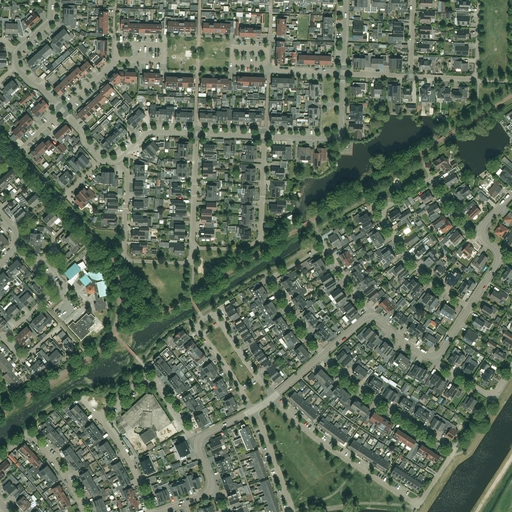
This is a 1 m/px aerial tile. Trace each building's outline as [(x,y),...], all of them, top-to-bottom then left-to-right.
[(361,0),(361,6),(365,7),(365,12),(371,12),(371,8),(371,4),(367,4),(367,0),(361,0)] [(380,6),(380,0),(374,0),(374,4),(371,4),(371,8),(371,12),(377,12),(377,6),(380,6)] [(385,0),(380,0),(380,6),(380,9),(385,9),(385,13),(388,13),(389,4),(386,3),(385,0)] [(395,7),(399,7),(399,0),(392,0),(393,4),(390,4),(390,10),(395,10),(395,7)] [(399,0),(399,7),(399,12),(408,12),(408,1),(405,1),(405,0),(399,0)] [(470,8),(470,6),(471,6),(471,4),(470,3),(470,1),(460,1),(460,5),(457,5),(456,11),(469,11),(469,8),(470,8)] [(74,14),(77,14),(77,5),(66,5),(66,8),(64,8),(64,14),(74,14)] [(99,17),(108,17),(108,11),(101,11),(101,8),(95,8),(95,14),(99,14),(99,17)] [(31,14),(29,12),(27,14),(35,23),(40,18),(38,16),(40,14),(36,9),(33,11),(34,12),(31,14)] [(431,18),(435,18),(435,12),(425,12),(425,15),(421,15),(420,22),(427,22),(427,23),(431,23),(431,18)] [(458,24),(460,24),(470,25),(470,17),(465,16),(465,12),(456,12),(456,18),(458,18),(458,24)] [(30,27),(35,23),(27,14),(25,16),(27,18),(24,21),(23,20),(21,22),(23,30),(23,31),(29,26),(30,27)] [(277,18),(277,24),(286,24),(286,19),(288,19),(288,16),(280,16),(280,18),(277,18)] [(168,31),(173,31),(174,18),(171,18),(171,17),(165,17),(165,22),(165,24),(168,24),(168,31)] [(11,33),(12,23),(8,23),(9,19),(3,18),(3,24),(6,24),(5,33),(11,33)] [(123,32),(129,32),(129,23),(129,20),(124,20),(124,18),(121,18),(121,29),(123,29),(123,32)] [(15,24),(12,23),(11,33),(17,33),(18,32),(23,30),(21,22),(20,19),(15,19),(15,24)] [(75,20),(73,19),(64,19),(64,20),(63,20),(63,24),(64,24),(64,25),(72,25),(72,28),(75,28),(75,25),(76,25),(76,20),(75,20)] [(198,19),(190,19),(190,31),(195,32),(196,26),(198,26),(198,19)] [(156,21),(156,33),(161,33),(161,29),(164,29),(165,24),(165,22),(161,21),(161,24),(158,24),(158,21),(156,21)] [(233,27),(234,21),(225,21),(225,23),(225,33),(230,33),(230,27),(233,27)] [(354,31),(363,32),(367,32),(368,26),(364,26),(364,23),(354,22),(354,31)] [(394,29),(394,33),(404,33),(404,27),(401,27),(401,22),(390,22),(390,29),(394,29)] [(421,29),(420,29),(420,37),(430,38),(430,34),(431,34),(432,34),(432,26),(421,26),(421,29)] [(108,28),(97,27),(96,27),(96,37),(103,37),(103,33),(107,33),(108,28)] [(59,33),(68,42),(74,36),(71,32),(69,34),(64,29),(59,33)] [(277,35),(280,35),(279,38),(284,38),(291,38),(293,39),(293,37),(290,37),(290,35),(286,35),(286,30),(277,29),(277,35)] [(455,39),(458,39),(466,40),(466,36),(469,36),(469,31),(458,30),(458,34),(455,33),(454,35),(454,38),(455,39)] [(363,32),(354,31),(354,41),(367,41),(367,36),(363,36),(363,32)] [(55,36),(62,43),(64,41),(68,45),(70,44),(68,42),(59,33),(55,36)] [(396,40),(404,40),(404,33),(394,33),(394,36),(389,36),(389,43),(396,44),(396,40)] [(55,36),(51,40),(57,46),(55,48),(58,52),(59,53),(62,51),(60,49),(64,46),(62,43),(55,36)] [(277,41),(276,46),(285,47),(285,44),(286,44),(286,41),(291,41),(291,38),(284,38),(284,41),(280,41),(277,41)] [(107,51),(107,40),(94,40),(94,45),(96,45),(95,50),(93,51),(94,53),(89,57),(98,67),(105,61),(104,60),(106,59),(105,58),(107,56),(106,56),(106,53),(106,51),(107,51)] [(430,45),(434,45),(434,41),(428,41),(428,44),(420,44),(419,51),(424,51),(424,52),(429,52),(430,45)] [(454,46),(457,46),(456,54),(468,55),(469,47),(460,46),(460,43),(454,43),(454,46)] [(58,52),(55,48),(53,50),(47,44),(43,48),(49,54),(52,57),(58,52)] [(84,54),(87,51),(81,44),(77,47),(84,54)] [(45,58),(49,54),(43,48),(39,51),(45,58)] [(68,50),(62,55),(64,58),(70,53),(68,50)] [(44,62),(43,60),(45,58),(39,51),(35,55),(41,61),(43,64),(44,63),(44,62)] [(378,69),(378,59),(375,58),(375,55),(372,55),(372,53),(369,53),(369,56),(369,61),(372,61),(372,67),(375,67),(375,68),(378,69)] [(360,54),(360,58),(360,67),(365,67),(366,60),(369,61),(369,56),(363,55),(363,54),(360,54)] [(396,68),(396,58),(392,58),(392,55),(387,54),(387,55),(387,61),(390,61),(390,68),(396,68)] [(31,59),(37,65),(39,67),(43,64),(41,61),(35,55),(31,59)] [(381,59),(378,59),(378,69),(381,69),(381,68),(383,68),(384,61),(387,61),(387,55),(381,55),(381,59)] [(436,62),(436,57),(430,57),(430,60),(420,60),(420,62),(419,62),(419,66),(420,67),(420,69),(431,69),(431,62),(436,62)] [(468,71),(468,63),(462,63),(462,61),(461,61),(461,57),(453,57),(453,60),(455,61),(454,68),(461,69),(461,71),(468,71)] [(31,59),(27,62),(33,69),(31,70),(34,72),(39,67),(37,65),(31,59)] [(89,72),(90,73),(92,71),(91,70),(94,68),(87,61),(79,68),(78,67),(54,89),(60,96),(64,92),(65,93),(67,92),(66,90),(72,85),(73,86),(75,84),(74,83),(80,77),(81,79),(83,77),(82,76),(84,74),(85,75),(89,72)] [(120,73),(120,72),(118,73),(117,72),(116,74),(115,73),(108,79),(115,87),(120,82),(124,85),(126,83),(130,84),(130,83),(135,83),(136,72),(125,72),(123,72),(123,73),(120,73)] [(149,86),(149,73),(144,73),(143,75),(140,75),(140,84),(146,84),(146,85),(149,86)] [(160,82),(160,85),(163,85),(163,83),(163,77),(160,77),(160,73),(155,73),(154,82),(160,82)] [(171,89),(171,86),(171,77),(166,76),(166,83),(163,83),(163,85),(163,89),(171,89)] [(243,85),(243,76),(237,76),(237,82),(233,82),(232,90),(237,90),(237,89),(242,89),(243,85)] [(206,87),(207,78),(201,78),(201,86),(199,85),(199,90),(203,91),(203,87),(206,87)] [(294,85),(294,78),(288,78),(288,87),(291,87),(291,91),(297,91),(297,85),(294,85)] [(231,90),(232,86),(228,86),(228,79),(223,79),(222,90),(231,90)] [(20,81),(16,84),(12,80),(8,84),(14,90),(22,84),(20,81)] [(106,97),(114,90),(108,83),(104,87),(103,86),(101,87),(102,88),(100,91),(101,92),(97,96),(96,94),(95,96),(96,97),(89,103),(88,102),(87,103),(88,104),(81,110),(80,109),(79,111),(80,112),(77,114),(83,121),(108,99),(106,97)] [(366,90),(366,83),(358,83),(358,87),(352,86),(352,93),(361,93),(361,90),(366,90)] [(14,90),(8,84),(4,87),(8,92),(5,95),(7,97),(14,90)] [(382,84),(375,84),(375,90),(371,90),(371,97),(375,97),(375,95),(378,95),(378,93),(382,94),(382,84)] [(397,85),(397,84),(389,84),(388,95),(393,96),(392,103),(400,103),(401,86),(397,85)] [(426,89),(422,88),(422,90),(421,90),(421,96),(422,96),(422,101),(434,102),(434,94),(430,94),(430,86),(426,85),(426,89)] [(445,97),(451,97),(451,89),(445,89),(445,86),(438,86),(438,98),(445,98),(445,97)] [(467,99),(467,87),(460,87),(460,91),(453,91),(453,98),(467,99)] [(0,103),(1,105),(4,102),(6,104),(10,100),(7,97),(5,95),(3,97),(0,93),(0,103)] [(126,93),(122,96),(129,103),(132,100),(126,93)] [(306,104),(311,104),(312,104),(312,102),(318,102),(318,96),(309,96),(305,95),(305,99),(306,99),(306,101),(306,104)] [(28,99),(26,96),(20,102),(22,105),(28,99)] [(37,101),(39,103),(45,110),(49,106),(41,97),(37,101)] [(140,104),(133,110),(141,119),(145,115),(141,110),(142,109),(141,108),(144,107),(142,101),(139,102),(140,104)] [(35,107),(41,113),(45,110),(39,103),(35,107)] [(305,104),(305,110),(309,110),(309,114),(319,114),(319,111),(318,111),(318,108),(311,108),(311,104),(306,104),(305,104)] [(147,111),(150,111),(150,117),(155,118),(155,109),(156,109),(156,106),(156,105),(152,105),(150,107),(148,107),(147,111)] [(41,113),(35,107),(33,109),(31,106),(26,110),(30,113),(32,111),(37,117),(41,113)] [(351,115),(356,115),(356,120),(362,120),(363,115),(363,106),(351,106),(351,115)] [(227,116),(230,116),(230,110),(230,109),(222,108),(222,111),(221,120),(227,120),(227,116)] [(133,110),(132,109),(130,109),(130,112),(128,112),(127,112),(137,123),(141,119),(133,110)] [(233,121),(238,121),(239,112),(233,112),(233,110),(230,110),(230,116),(233,116),(233,121)] [(264,110),(255,110),(255,121),(261,122),(261,119),(264,119),(264,110)] [(127,121),(127,120),(133,126),(137,123),(127,112),(129,113),(126,116),(127,117),(125,119),(127,121)] [(26,113),(22,117),(29,125),(29,124),(33,120),(26,113)] [(287,113),(287,116),(287,125),(292,125),(292,120),(295,120),(296,114),(293,114),(293,113),(287,113)] [(22,117),(18,121),(27,131),(31,127),(29,124),(29,125),(22,117)] [(117,129),(123,135),(127,132),(122,125),(124,124),(119,119),(115,123),(117,125),(115,127),(116,127),(117,129)] [(18,121),(14,125),(16,127),(23,134),(27,131),(18,121)] [(362,127),(363,124),(355,124),(355,123),(350,123),(350,129),(354,129),(354,132),(355,132),(355,137),(362,137),(362,133),(362,130),(364,129),(364,127),(362,127)] [(62,128),(68,134),(72,131),(66,124),(62,128)] [(16,127),(12,131),(18,138),(23,134),(16,127)] [(113,133),(119,139),(123,135),(117,129),(116,127),(115,128),(115,130),(115,131),(113,133)] [(58,132),(64,138),(68,134),(62,128),(58,132)] [(62,140),(64,138),(58,132),(54,135),(61,143),(62,143),(64,142),(62,140)] [(119,139),(113,133),(109,136),(115,143),(119,139)] [(108,138),(105,140),(111,146),(115,143),(109,136),(107,134),(106,136),(108,138)] [(111,146),(105,140),(103,137),(102,139),(102,140),(100,142),(107,150),(111,146)] [(49,148),(51,150),(53,152),(57,149),(61,154),(64,151),(58,145),(56,147),(49,140),(45,143),(49,148)] [(45,143),(43,141),(39,145),(45,151),(47,149),(49,152),(51,150),(49,148),(45,143)] [(147,146),(154,153),(160,147),(164,147),(164,142),(160,142),(160,143),(156,143),(155,144),(153,141),(147,146)] [(178,150),(188,150),(188,148),(189,148),(189,142),(182,142),(182,144),(176,143),(176,147),(178,147),(178,150)] [(61,143),(58,145),(64,151),(66,149),(62,143),(61,143)] [(35,148),(41,155),(45,151),(39,145),(35,148)] [(147,146),(142,151),(144,152),(147,156),(144,159),(151,162),(155,159),(153,157),(155,155),(154,153),(147,146)] [(284,154),(284,159),(291,159),(291,151),(285,151),(285,147),(272,146),(272,154),(284,154)] [(299,147),(299,159),(302,159),(309,160),(308,162),(308,163),(312,163),(312,154),(309,154),(309,149),(309,148),(299,147)] [(34,159),(38,163),(44,158),(41,155),(35,148),(31,152),(36,158),(34,159)] [(78,158),(85,165),(89,161),(84,156),(86,153),(81,148),(78,150),(79,150),(77,152),(77,153),(75,155),(77,157),(78,158)] [(314,153),(313,166),(321,166),(321,160),(325,160),(326,148),(318,148),(317,153),(314,153)] [(188,150),(178,150),(178,153),(175,153),(174,158),(180,158),(181,155),(188,156),(188,150)] [(214,151),(204,150),(204,156),(210,157),(210,160),(216,160),(217,154),(214,154),(214,151)] [(243,155),(242,157),(241,161),(249,162),(249,158),(256,159),(256,152),(246,152),(246,155),(243,155)] [(444,156),(433,162),(438,169),(441,167),(445,172),(451,169),(447,163),(448,163),(448,162),(449,161),(449,160),(448,160),(448,159),(446,158),(445,159),(444,156)] [(80,169),(81,170),(85,166),(85,165),(78,158),(77,157),(75,159),(73,157),(68,162),(77,171),(80,169)] [(177,170),(187,170),(187,164),(179,163),(179,160),(173,159),(172,163),(177,163),(177,170)] [(144,170),(145,165),(147,165),(148,162),(142,160),(141,163),(141,165),(135,164),(135,165),(134,165),(134,169),(135,169),(135,170),(144,170)] [(203,169),(212,170),(213,166),(217,166),(218,161),(210,160),(210,163),(203,163),(203,169)] [(245,174),(255,174),(256,168),(247,168),(247,165),(240,164),(240,168),(242,168),(242,170),(245,171),(245,174)] [(276,176),(278,176),(278,178),(278,179),(279,180),(282,180),(283,179),(283,178),(283,177),(284,177),(284,168),(287,168),(287,165),(281,164),(280,168),(276,168),(276,167),(272,167),(271,173),(276,173),(276,176)] [(65,173),(63,175),(69,181),(73,177),(68,171),(70,169),(66,165),(64,167),(65,169),(63,170),(65,173)] [(511,170),(507,166),(506,167),(502,170),(498,175),(500,177),(507,183),(511,178),(510,177),(511,173),(511,170)] [(454,173),(458,170),(456,167),(449,171),(451,174),(444,179),(448,186),(459,180),(454,173)] [(9,171),(15,178),(19,174),(14,168),(9,171)] [(187,176),(187,170),(177,170),(173,169),(173,175),(172,175),(172,179),(176,179),(178,180),(178,176),(187,176)] [(212,170),(203,169),(203,176),(210,176),(210,179),(216,179),(217,174),(212,173),(212,170)] [(141,176),(141,179),(146,179),(147,179),(147,170),(144,170),(135,170),(135,176),(141,176)] [(5,175),(11,181),(15,178),(9,171),(5,175)] [(65,185),(69,181),(63,175),(61,172),(57,176),(54,173),(52,175),(56,180),(58,178),(65,185)] [(101,183),(108,183),(108,172),(102,172),(102,176),(99,176),(99,175),(98,175),(94,179),(97,183),(99,183),(99,182),(101,182),(101,183)] [(117,186),(118,186),(119,178),(116,178),(115,177),(115,173),(108,172),(108,183),(112,183),(112,186),(117,186)] [(255,181),(255,174),(245,174),(242,173),(242,183),(249,184),(249,180),(255,181)] [(1,179),(7,185),(11,181),(5,175),(1,179)] [(134,188),(147,188),(147,182),(145,182),(146,179),(141,179),(140,179),(140,182),(135,182),(134,188)] [(176,179),(172,179),(170,179),(169,186),(170,186),(170,189),(181,190),(182,184),(176,183),(176,179)] [(207,185),(207,191),(219,191),(219,188),(220,182),(214,182),(214,185),(207,185)] [(271,182),(271,185),(271,197),(280,197),(280,190),(285,190),(285,182),(271,182)] [(464,183),(457,188),(459,191),(455,194),(460,200),(471,193),(464,183)] [(494,198),(502,189),(496,183),(488,192),(494,198)] [(242,194),(245,194),(255,194),(255,188),(251,188),(251,185),(242,185),(242,194)] [(41,200),(39,198),(42,196),(34,187),(31,190),(35,193),(31,197),(37,204),(41,200)] [(91,199),(95,195),(88,188),(86,190),(84,188),(79,192),(88,202),(91,199)] [(147,188),(134,188),(134,194),(140,194),(140,197),(145,197),(145,194),(147,194),(147,188)] [(170,189),(170,198),(175,198),(176,195),(181,196),(181,190),(170,189)] [(207,191),(207,196),(210,196),(210,201),(215,201),(215,200),(219,200),(219,194),(219,191),(207,191)] [(425,203),(433,198),(429,191),(421,196),(425,203)] [(77,199),(74,201),(77,204),(82,209),(86,205),(89,202),(88,202),(79,192),(79,193),(75,197),(77,199)] [(254,201),(255,194),(245,194),(244,198),(241,198),(241,203),(247,203),(247,200),(254,201)] [(105,204),(108,204),(118,205),(118,199),(116,199),(116,195),(105,195),(105,201),(105,204)] [(33,208),(37,204),(31,197),(26,200),(23,197),(20,200),(21,201),(24,205),(27,202),(33,208)] [(149,198),(141,198),(141,202),(134,201),(133,209),(143,209),(143,207),(147,207),(148,202),(149,198)] [(173,203),(173,209),(185,210),(186,204),(183,204),(183,201),(171,200),(171,203),(173,203)] [(14,208),(17,211),(23,217),(27,214),(22,208),(25,205),(24,205),(21,201),(18,204),(14,208)] [(282,208),(285,208),(286,201),(277,201),(277,205),(270,205),(270,212),(274,212),(274,213),(281,213),(281,209),(282,209),(282,208)] [(476,214),(480,211),(476,206),(477,205),(474,201),(468,206),(470,208),(470,209),(467,212),(468,213),(468,214),(469,215),(470,215),(473,218),(474,219),(475,219),(477,217),(477,215),(476,214)] [(214,210),(216,210),(216,203),(207,203),(206,209),(202,209),(201,215),(211,216),(211,213),(214,210)] [(433,215),(435,218),(439,216),(437,212),(441,210),(437,203),(427,209),(431,216),(433,215)] [(105,208),(105,209),(104,213),(110,213),(110,210),(117,211),(118,205),(108,204),(105,204),(105,208)] [(242,215),(254,216),(254,209),(252,209),(252,205),(241,205),(241,209),(243,209),(242,215)] [(92,207),(87,213),(93,218),(98,212),(92,207)] [(186,213),(185,213),(185,210),(173,209),(172,215),(172,219),(183,220),(183,216),(186,216),(186,213)] [(398,209),(389,215),(393,220),(399,217),(401,220),(407,216),(407,217),(411,214),(409,210),(401,215),(398,209)] [(19,221),(23,217),(17,211),(15,212),(13,210),(11,212),(10,211),(8,214),(12,217),(14,215),(19,221)] [(47,215),(54,222),(58,218),(61,221),(63,219),(59,214),(56,216),(52,211),(47,215)] [(370,219),(370,220),(371,219),(367,213),(361,217),(359,214),(353,217),(357,224),(361,221),(363,224),(362,224),(370,219)] [(108,221),(107,225),(117,225),(117,222),(118,221),(118,219),(117,219),(117,218),(115,218),(115,215),(103,214),(102,221),(108,221)] [(54,222),(47,215),(43,219),(48,224),(45,226),(51,232),(53,230),(49,226),(54,222)] [(136,224),(137,225),(151,226),(151,219),(143,218),(143,215),(133,215),(133,221),(136,222),(136,224)] [(213,225),(213,222),(214,222),(214,216),(211,216),(201,215),(201,222),(207,222),(206,228),(213,228),(214,225),(213,225)] [(252,226),(252,222),(254,222),(254,216),(242,215),(242,221),(239,221),(239,225),(252,226)] [(448,220),(447,221),(443,216),(433,224),(436,229),(439,227),(444,232),(452,226),(452,225),(452,224),(451,222),(450,222),(448,220)] [(398,228),(401,233),(411,226),(411,225),(406,218),(397,223),(399,227),(398,228)] [(374,225),(370,220),(370,219),(362,224),(364,227),(360,230),(361,232),(359,234),(361,237),(365,234),(369,232),(367,229),(374,225)] [(175,231),(185,231),(185,225),(178,225),(178,222),(171,222),(171,227),(175,227),(175,231)] [(495,232),(503,238),(509,230),(500,224),(495,232)] [(31,239),(40,239),(43,239),(43,235),(42,234),(40,234),(41,231),(44,231),(44,227),(37,227),(37,233),(31,233),(31,239)] [(237,227),(237,234),(241,234),(241,237),(241,238),(241,239),(242,240),(243,240),(244,240),(245,240),(246,239),(246,238),(249,238),(251,238),(251,231),(249,231),(248,231),(248,227),(244,227),(237,227)] [(410,231),(412,234),(405,239),(410,246),(419,239),(415,233),(420,230),(417,227),(410,231)] [(133,231),(132,239),(144,239),(144,231),(149,231),(149,228),(140,228),(139,231),(133,231)] [(334,234),(328,237),(331,243),(341,236),(338,231),(340,230),(338,228),(333,231),(334,234)] [(378,231),(376,229),(368,234),(372,242),(374,241),(381,236),(378,231)] [(205,230),(205,233),(201,233),(200,240),(210,240),(210,237),(214,237),(214,230),(205,230)] [(184,238),(185,231),(175,231),(175,235),(171,235),(170,240),(177,240),(177,237),(184,238)] [(455,244),(463,237),(458,231),(452,235),(450,233),(445,237),(448,240),(449,238),(455,244)] [(69,243),(76,237),(72,232),(68,236),(66,234),(61,238),(64,241),(66,241),(67,240),(69,243)] [(347,235),(351,242),(358,239),(355,233),(352,234),(351,233),(347,235)] [(343,239),(341,236),(331,243),(335,248),(341,244),(342,246),(350,242),(347,237),(343,239)] [(381,236),(374,241),(377,246),(376,246),(377,249),(381,247),(379,244),(385,241),(381,236)] [(426,236),(417,244),(419,247),(414,251),(419,256),(426,250),(424,247),(426,245),(425,244),(430,240),(426,236)] [(76,237),(69,243),(71,246),(68,248),(73,253),(79,248),(76,245),(80,241),(79,240),(80,239),(78,237),(77,237),(76,237)] [(5,238),(0,242),(0,245),(1,246),(0,246),(0,248),(2,251),(5,248),(4,246),(9,242),(5,238)] [(40,243),(40,239),(31,239),(30,244),(36,244),(36,247),(41,248),(42,246),(42,244),(41,243),(40,243)] [(147,247),(147,243),(140,242),(140,246),(132,245),(132,253),(142,254),(142,247),(147,247)] [(184,255),(184,247),(184,244),(170,243),(170,250),(175,250),(174,254),(184,255)] [(464,253),(467,256),(474,249),(471,246),(472,246),(469,244),(464,249),(461,247),(456,252),(461,256),(464,253)] [(354,254),(352,250),(349,246),(341,250),(343,253),(339,255),(343,260),(351,255),(354,254)] [(376,254),(379,258),(381,261),(385,258),(393,252),(392,252),(389,248),(383,252),(382,250),(376,254)] [(433,248),(426,255),(428,258),(424,262),(429,267),(437,259),(433,256),(437,252),(433,248)] [(393,252),(385,258),(381,261),(386,267),(391,264),(390,261),(396,257),(393,253),(393,252)] [(473,262),(472,264),(480,269),(483,266),(488,258),(483,254),(480,258),(479,258),(477,257),(473,262)] [(353,258),(351,255),(343,260),(346,266),(354,260),(357,264),(359,263),(356,257),(353,258)] [(313,265),(315,268),(323,263),(320,258),(314,262),(313,259),(307,262),(310,267),(313,265)] [(13,263),(19,270),(21,268),(23,270),(26,268),(24,265),(23,266),(17,259),(13,263)] [(435,271),(434,272),(439,277),(441,275),(443,276),(445,273),(444,272),(446,269),(443,267),(445,265),(446,263),(444,261),(443,262),(440,259),(436,264),(439,267),(435,271)] [(108,308),(106,301),(104,302),(103,297),(98,298),(97,292),(99,293),(100,296),(108,295),(105,280),(102,281),(102,279),(104,278),(102,274),(99,272),(95,270),(91,271),(88,273),(84,269),(87,267),(86,267),(83,261),(77,265),(75,263),(64,273),(70,279),(67,281),(71,286),(79,275),(78,274),(82,271),(85,274),(80,279),(85,285),(84,286),(86,288),(87,292),(91,294),(94,291),(96,303),(94,304),(96,311),(108,308)] [(351,274),(355,278),(363,273),(366,271),(360,262),(355,266),(352,268),(354,272),(351,274)] [(11,275),(15,279),(17,277),(16,276),(18,274),(16,272),(19,270),(13,263),(8,268),(13,273),(11,275)] [(326,268),(323,263),(315,268),(316,271),(314,272),(317,277),(322,274),(320,271),(326,268)] [(398,274),(405,268),(401,264),(397,268),(394,266),(388,272),(390,274),(392,272),(396,276),(398,274)] [(507,280),(511,283),(511,269),(508,267),(503,276),(507,279),(507,280)] [(405,268),(398,274),(400,276),(398,278),(400,280),(398,281),(401,284),(405,280),(403,277),(409,272),(405,268)] [(297,275),(294,270),(286,275),(288,278),(281,282),(284,287),(292,282),(291,279),(297,275)] [(446,280),(445,281),(453,287),(462,275),(456,270),(453,275),(449,272),(443,279),(446,280)] [(15,279),(11,275),(8,277),(3,272),(2,272),(0,273),(0,276),(8,285),(7,284),(9,282),(11,281),(12,282),(15,279)] [(324,284),(332,278),(331,276),(331,275),(330,274),(329,274),(329,273),(324,276),(323,274),(316,278),(318,281),(321,279),(324,284)] [(365,277),(363,273),(355,278),(358,283),(361,281),(364,285),(369,282),(371,280),(368,275),(365,277)] [(38,294),(44,289),(42,287),(44,285),(37,276),(32,280),(33,282),(30,285),(38,294)] [(332,278),(324,284),(326,287),(323,289),(326,294),(333,289),(332,286),(336,284),(336,283),(336,282),(335,281),(334,280),(332,278)] [(368,296),(376,289),(373,286),(377,283),(374,279),(367,285),(368,287),(364,291),(368,296)] [(412,290),(413,290),(418,283),(414,279),(410,283),(407,280),(406,281),(401,286),(406,291),(409,288),(412,290)] [(292,282),(284,287),(287,292),(294,287),(296,290),(301,287),(296,280),(292,282)] [(472,290),(476,284),(470,280),(467,284),(464,282),(458,290),(465,295),(469,288),(472,290)] [(418,283),(413,290),(415,292),(411,295),(413,297),(412,298),(415,300),(421,294),(418,292),(423,287),(419,282),(418,283)] [(25,289),(21,293),(29,302),(34,298),(31,295),(33,293),(30,289),(26,284),(23,287),(25,289)] [(254,287),(249,290),(251,293),(254,297),(257,296),(265,291),(262,286),(261,287),(256,290),(254,287)] [(300,293),(291,299),(295,304),(303,299),(305,298),(303,295),(307,292),(303,287),(298,290),(300,293)] [(339,288),(335,291),(333,289),(327,293),(329,296),(331,294),(335,299),(343,293),(339,288)] [(378,292),(376,289),(368,296),(371,300),(376,297),(378,299),(385,293),(382,289),(378,292)] [(498,293),(494,290),(490,296),(499,302),(501,298),(505,300),(508,295),(500,290),(498,293)] [(261,301),(259,302),(258,301),(268,295),(265,291),(257,296),(258,298),(255,301),(258,306),(262,303),(261,301)] [(429,303),(428,303),(433,296),(429,292),(424,298),(422,296),(418,301),(422,304),(425,301),(428,304),(429,303)] [(29,302),(21,293),(17,297),(15,294),(12,296),(17,302),(20,299),(25,306),(29,302)] [(347,298),(343,293),(335,299),(337,302),(334,304),(337,309),(344,304),(342,302),(347,298)] [(384,309),(391,302),(388,299),(390,297),(386,293),(382,297),(384,300),(379,304),(384,309)] [(428,303),(429,303),(431,305),(428,309),(433,312),(437,307),(435,305),(439,299),(434,295),(433,296),(428,303)] [(17,302),(12,296),(9,300),(13,304),(9,307),(16,314),(20,311),(14,304),(17,302)] [(303,299),(295,304),(298,309),(305,305),(308,308),(313,304),(311,300),(306,303),(303,299)] [(393,299),(391,302),(384,309),(388,313),(393,308),(395,311),(399,306),(395,303),(393,299)] [(235,300),(231,302),(224,306),(226,309),(225,310),(228,314),(235,309),(233,305),(237,303),(235,300)] [(263,302),(262,303),(258,306),(257,306),(259,309),(260,308),(261,310),(263,313),(274,306),(271,301),(265,305),(263,302)] [(345,310),(347,313),(354,308),(350,303),(346,307),(344,304),(339,308),(343,312),(345,310)] [(437,311),(436,313),(438,315),(439,314),(441,316),(444,317),(450,307),(445,304),(444,305),(440,312),(437,311)] [(12,318),(16,314),(9,307),(5,311),(0,305),(0,309),(4,314),(6,312),(12,318)] [(397,322),(403,314),(399,311),(403,307),(400,305),(399,306),(395,311),(397,313),(393,318),(397,322)] [(498,309),(493,306),(491,309),(484,305),(481,310),(489,316),(492,312),(495,314),(498,309)] [(263,313),(266,318),(264,319),(265,322),(272,318),(271,315),(277,311),(274,306),(263,313)] [(308,313),(303,317),(306,321),(313,316),(316,314),(314,312),(314,311),(311,307),(306,310),(308,313)] [(451,307),(450,307),(444,317),(451,322),(454,318),(452,316),(456,310),(455,310),(456,309),(452,307),(451,307)] [(238,308),(235,309),(228,314),(230,319),(232,318),(233,320),(240,316),(238,314),(240,313),(240,312),(238,308)] [(353,316),(358,312),(354,308),(347,313),(345,315),(349,320),(347,321),(349,324),(355,318),(353,316)] [(42,313),(37,317),(46,326),(53,319),(49,315),(46,317),(42,313)] [(73,322),(69,326),(81,340),(90,331),(88,329),(95,323),(93,321),(95,318),(91,314),(88,316),(87,315),(86,314),(75,324),(73,322)] [(407,318),(403,314),(397,322),(402,326),(405,322),(407,324),(412,318),(414,316),(411,314),(407,318)] [(265,322),(262,324),(263,327),(266,325),(268,327),(271,324),(272,325),(274,323),(276,326),(284,321),(281,316),(279,317),(274,320),(272,318),(265,322)] [(313,316),(306,321),(310,326),(315,322),(317,324),(322,321),(320,318),(317,321),(313,316)] [(35,328),(39,332),(46,326),(37,317),(32,321),(37,326),(35,328)] [(476,328),(480,330),(484,325),(489,328),(492,324),(484,319),(483,321),(476,317),(473,323),(478,326),(476,328)] [(235,326),(238,330),(248,324),(250,322),(247,318),(242,321),(241,318),(235,322),(236,325),(235,326)] [(415,320),(412,318),(407,324),(410,326),(407,330),(412,333),(419,323),(415,320)] [(318,331),(315,333),(316,334),(315,335),(317,337),(319,337),(329,329),(324,324),(326,322),(324,320),(319,324),(315,327),(318,331)] [(278,336),(284,331),(284,330),(284,329),(284,328),(284,327),(287,325),(284,321),(276,326),(272,328),(276,333),(277,335),(278,336)] [(425,324),(423,326),(419,323),(412,333),(416,337),(417,335),(420,337),(422,334),(423,333),(427,327),(427,326),(425,324)] [(248,324),(238,330),(240,335),(250,328),(248,324)] [(22,331),(28,337),(33,333),(35,336),(37,334),(33,329),(31,331),(27,326),(22,331)] [(367,340),(368,338),(375,331),(370,327),(365,332),(363,330),(359,334),(357,337),(361,341),(364,338),(367,340)] [(432,331),(427,327),(423,333),(422,334),(425,335),(422,340),(427,343),(432,335),(430,333),(432,331)] [(243,339),(253,333),(253,332),(251,328),(250,328),(240,335),(243,339)] [(336,334),(334,332),(333,333),(329,328),(329,329),(319,337),(322,342),(329,336),(331,338),(336,334)] [(258,338),(266,335),(264,331),(262,332),(260,329),(255,332),(258,338)] [(479,336),(469,329),(465,335),(465,336),(464,338),(463,338),(471,344),(474,340),(474,341),(475,341),(476,339),(477,339),(479,336)] [(183,343),(181,340),(187,334),(183,330),(180,332),(179,331),(175,335),(176,336),(173,339),(175,341),(174,343),(178,347),(183,343)] [(511,340),(511,338),(511,334),(505,330),(503,334),(504,335),(502,337),(505,339),(503,342),(511,348),(511,346),(511,340)] [(28,337),(22,331),(17,335),(18,336),(15,338),(23,347),(26,344),(24,341),(28,337)] [(285,332),(284,331),(278,336),(276,337),(278,340),(281,338),(284,343),(294,335),(294,333),(292,331),(291,331),(288,333),(287,332),(286,332),(285,332)] [(368,338),(371,341),(367,345),(372,349),(377,344),(374,341),(379,336),(375,331),(368,338)] [(256,337),(253,333),(243,339),(246,343),(247,343),(249,345),(255,341),(253,339),(256,337)] [(435,337),(432,335),(427,343),(432,347),(435,342),(437,344),(442,336),(437,333),(435,337)] [(65,342),(66,343),(64,346),(70,352),(75,348),(70,343),(72,341),(66,334),(61,339),(64,342),(65,342)] [(294,336),(294,335),(284,343),(287,347),(289,350),(294,346),(293,343),(297,340),(297,339),(298,338),(296,335),(294,336)] [(186,340),(183,343),(178,347),(179,348),(185,349),(186,348),(188,351),(195,344),(192,340),(189,342),(188,342),(186,340)] [(495,348),(497,345),(489,340),(487,343),(495,348)] [(55,351),(52,353),(59,360),(63,356),(59,352),(61,349),(53,341),(51,343),(54,347),(53,349),(55,351)] [(374,350),(378,353),(381,355),(382,355),(390,345),(385,341),(381,347),(378,345),(374,350)] [(254,355),(261,349),(263,348),(260,343),(258,345),(256,343),(250,347),(252,349),(251,350),(254,355)] [(195,344),(188,351),(186,352),(188,354),(189,356),(198,349),(195,344)] [(296,352),(298,355),(305,349),(305,348),(302,344),(302,345),(301,344),(296,349),(294,347),(289,351),(292,355),(296,352)] [(347,347),(345,344),(340,350),(342,352),(337,357),(341,362),(342,361),(352,351),(349,349),(347,347)] [(389,354),(394,348),(390,345),(382,355),(384,357),(384,358),(387,361),(391,356),(389,354)] [(157,367),(165,361),(167,359),(163,355),(169,350),(167,348),(153,360),(155,362),(154,363),(154,364),(154,365),(156,367),(157,367)] [(195,358),(194,359),(195,359),(202,353),(198,349),(189,356),(191,358),(193,356),(195,358)] [(257,359),(264,354),(261,349),(254,355),(257,359)] [(305,349),(298,355),(296,357),(302,364),(309,358),(307,355),(309,354),(305,349)] [(503,361),(507,355),(497,349),(493,355),(503,361)] [(346,365),(352,360),(354,362),(359,357),(354,353),(352,351),(342,361),(346,365)] [(42,361),(44,359),(38,352),(36,354),(42,361)] [(203,359),(206,357),(202,352),(202,353),(195,359),(192,361),(197,367),(204,362),(203,360),(203,359)] [(458,355),(454,353),(449,361),(454,364),(457,361),(460,363),(465,355),(460,352),(458,355)] [(55,364),(59,360),(52,353),(50,355),(48,353),(46,355),(46,354),(43,356),(48,361),(50,359),(55,364)] [(399,364),(405,356),(400,353),(396,358),(394,357),(390,362),(392,364),(395,361),(399,364)] [(264,354),(257,359),(260,363),(267,358),(264,354)] [(35,363),(41,370),(45,366),(37,356),(35,358),(37,361),(35,363)] [(269,356),(267,358),(260,363),(263,367),(264,366),(266,369),(272,364),(270,362),(272,360),(269,356)] [(398,366),(403,370),(402,371),(405,373),(410,366),(407,364),(410,360),(405,356),(399,364),(398,366)] [(478,364),(471,359),(472,358),(469,356),(465,362),(468,364),(464,370),(470,374),(475,366),(476,367),(478,364)] [(2,370),(5,374),(6,374),(13,367),(14,367),(11,365),(14,362),(16,360),(15,358),(12,361),(2,370)] [(0,363),(0,367),(2,370),(12,361),(10,359),(8,361),(6,359),(0,363)] [(167,363),(165,361),(157,367),(161,372),(170,364),(173,361),(172,359),(167,363)] [(354,365),(356,367),(353,372),(357,375),(363,368),(365,366),(361,362),(362,361),(359,359),(354,365)] [(200,370),(199,370),(202,375),(206,373),(214,367),(211,362),(210,363),(205,366),(203,364),(198,368),(200,370)] [(484,362),(480,367),(482,368),(486,371),(484,373),(482,377),(488,381),(492,375),(493,376),(495,373),(489,368),(490,366),(484,362)] [(37,373),(41,370),(35,363),(31,367),(30,368),(26,363),(24,365),(30,372),(33,369),(37,373)] [(272,378),(278,372),(275,369),(279,367),(276,363),(267,370),(269,373),(268,374),(270,376),(269,376),(269,377),(270,378),(271,378),(272,378)] [(165,376),(172,370),(174,372),(175,371),(178,368),(175,364),(173,366),(170,364),(161,372),(165,376)] [(417,376),(422,368),(417,365),(413,371),(410,369),(407,374),(411,377),(413,374),(417,376)] [(14,369),(13,367),(6,374),(5,374),(2,376),(6,381),(14,373),(12,371),(14,369)] [(205,380),(206,379),(207,382),(208,382),(214,378),(216,376),(214,374),(217,372),(216,372),(217,371),(214,367),(206,373),(202,375),(205,380)] [(422,367),(422,368),(417,376),(415,379),(423,384),(427,378),(424,377),(428,371),(422,367)] [(170,384),(171,384),(172,384),(181,377),(179,374),(180,373),(179,372),(182,370),(180,368),(175,371),(174,372),(176,374),(168,380),(169,380),(168,382),(170,384)] [(369,375),(373,371),(371,369),(368,372),(363,368),(357,375),(362,379),(367,373),(369,375)] [(317,377),(319,380),(326,373),(321,369),(315,375),(313,373),(308,378),(310,380),(312,379),(314,381),(317,377)] [(278,372),(272,378),(275,382),(276,381),(278,384),(284,379),(278,372)] [(371,375),(368,379),(370,380),(369,380),(371,381),(369,384),(373,387),(380,377),(378,376),(373,372),(371,375)] [(6,381),(10,385),(20,375),(18,373),(16,376),(14,373),(6,381)] [(326,373),(319,380),(316,383),(318,385),(321,381),(323,383),(330,377),(326,373)] [(435,385),(440,378),(441,377),(435,373),(431,380),(429,378),(425,384),(430,387),(433,383),(436,384),(435,385)] [(20,375),(10,385),(14,389),(21,382),(19,379),(22,377),(20,375)] [(175,389),(185,382),(187,380),(186,378),(183,379),(181,377),(172,384),(173,386),(172,387),(174,389),(175,389)] [(214,378),(208,382),(211,388),(215,386),(216,388),(224,383),(224,382),(224,381),(223,379),(221,379),(221,378),(218,380),(216,377),(215,378),(214,378)] [(324,391),(327,393),(330,390),(328,387),(334,381),(330,377),(323,383),(321,386),(325,389),(324,391)] [(381,377),(380,377),(373,387),(378,391),(382,386),(384,388),(387,382),(383,379),(384,379),(381,377)] [(446,381),(440,378),(435,385),(433,390),(441,395),(445,389),(442,387),(446,381)] [(175,389),(175,390),(177,392),(178,393),(181,391),(185,389),(186,391),(189,390),(188,389),(191,388),(188,384),(187,384),(186,385),(185,382),(175,389)] [(387,389),(384,395),(384,397),(387,398),(388,397),(389,398),(396,387),(388,382),(387,382),(384,388),(387,389)] [(216,388),(213,390),(217,396),(220,394),(219,393),(225,389),(227,388),(228,387),(226,384),(225,384),(224,383),(216,388)] [(330,389),(330,390),(327,393),(325,395),(328,397),(329,396),(331,397),(334,393),(337,395),(343,388),(338,384),(333,391),(330,389)] [(462,392),(458,390),(459,388),(454,385),(450,391),(447,389),(444,395),(448,398),(450,395),(453,397),(455,394),(459,396),(462,392)] [(403,392),(403,393),(400,391),(401,390),(396,387),(389,398),(389,399),(392,401),(393,400),(393,401),(397,396),(400,397),(403,392)] [(183,402),(184,402),(185,402),(193,397),(191,395),(195,392),(192,388),(185,392),(187,395),(182,398),(181,399),(183,402)] [(347,392),(343,388),(337,395),(333,399),(335,401),(339,397),(341,399),(347,392)] [(293,402),(302,392),(300,391),(297,394),(295,392),(289,398),(293,402)] [(297,406),(303,399),(301,397),(304,394),(302,392),(293,402),(297,406)] [(351,395),(347,392),(341,399),(339,401),(344,404),(343,405),(346,408),(346,407),(350,402),(348,400),(351,395)] [(409,400),(406,398),(408,396),(403,392),(400,397),(402,399),(399,405),(404,408),(409,400)] [(139,426),(150,427),(149,429),(139,436),(145,444),(157,436),(154,432),(157,430),(158,431),(172,423),(153,394),(151,395),(150,395),(148,395),(147,393),(121,416),(132,428),(139,422),(140,423),(139,426)] [(227,406),(235,402),(235,401),(235,400),(234,397),(233,397),(232,396),(227,399),(225,397),(222,398),(223,401),(224,401),(225,403),(224,404),(223,406),(224,407),(227,406)] [(194,400),(193,397),(185,402),(188,407),(196,402),(200,400),(200,399),(198,397),(194,400)] [(415,407),(418,402),(410,397),(409,400),(404,408),(408,411),(412,405),(415,407)] [(477,400),(472,397),(468,401),(465,400),(462,405),(467,408),(468,406),(472,408),(477,400)] [(301,409),(310,400),(308,398),(305,401),(303,399),(297,406),(301,409)] [(350,402),(346,407),(349,409),(353,412),(355,409),(361,402),(356,398),(352,404),(350,402)] [(200,400),(196,402),(188,407),(191,412),(196,409),(197,411),(204,407),(200,400)] [(305,413),(311,406),(309,404),(312,401),(310,400),(301,409),(305,413)] [(235,402),(227,406),(229,411),(226,413),(227,416),(234,413),(232,410),(238,407),(235,402)] [(361,402),(355,409),(360,413),(365,405),(361,402)] [(418,409),(414,414),(420,418),(425,410),(422,408),(423,405),(419,402),(415,408),(418,409)] [(66,412),(71,417),(80,409),(76,404),(71,409),(69,405),(63,409),(66,412)] [(309,417),(318,407),(316,405),(313,408),(311,406),(305,413),(309,417)] [(365,405),(360,413),(362,414),(361,417),(363,418),(362,420),(364,422),(368,417),(365,415),(370,408),(365,405)] [(208,416),(206,413),(209,412),(206,407),(200,410),(201,413),(194,417),(197,422),(208,416)] [(317,412),(320,409),(318,407),(309,417),(313,420),(319,414),(317,412)] [(420,418),(419,419),(424,422),(424,421),(425,421),(427,418),(428,418),(429,418),(430,417),(431,418),(434,414),(436,411),(433,410),(432,411),(426,407),(425,410),(420,418)] [(71,417),(70,418),(72,420),(72,419),(74,422),(77,419),(85,412),(83,410),(82,411),(80,409),(71,417)] [(373,424),(375,422),(379,414),(375,411),(371,416),(369,415),(366,420),(373,424)] [(87,414),(85,412),(77,419),(79,421),(77,423),(81,428),(85,424),(83,421),(88,417),(86,415),(87,414)] [(384,417),(379,414),(375,422),(378,424),(375,428),(377,430),(384,417)] [(437,414),(437,415),(434,414),(431,418),(434,420),(430,425),(435,428),(440,420),(442,417),(437,414)] [(208,416),(197,422),(199,427),(205,424),(206,427),(212,423),(210,419),(209,419),(208,416)] [(322,427),(330,417),(328,416),(325,419),(323,417),(318,424),(322,427)] [(50,417),(41,425),(44,428),(42,430),(43,431),(42,431),(45,435),(46,434),(53,428),(55,426),(52,422),(53,420),(50,417)] [(327,431),(332,424),(329,422),(332,419),(330,417),(322,427),(327,431)] [(389,420),(384,417),(377,430),(378,431),(379,430),(382,432),(384,428),(389,420)] [(442,417),(440,420),(435,428),(436,428),(436,427),(441,430),(444,426),(447,427),(449,423),(447,421),(448,420),(442,417)] [(394,424),(389,420),(384,428),(389,431),(387,433),(390,435),(393,430),(391,429),(394,424)] [(89,433),(96,427),(92,422),(86,427),(84,425),(80,428),(84,433),(87,430),(89,433)] [(331,434),(339,423),(337,422),(334,425),(332,424),(327,431),(331,434)] [(446,429),(449,431),(446,436),(447,435),(452,439),(451,439),(452,440),(458,430),(458,429),(457,430),(456,430),(456,427),(456,426),(450,422),(449,423),(447,427),(446,429)] [(237,442),(252,436),(248,425),(245,426),(244,423),(241,425),(242,428),(238,429),(242,437),(233,441),(234,443),(237,442)] [(335,437),(340,430),(338,428),(341,425),(339,423),(331,434),(335,437)] [(53,428),(46,434),(50,439),(61,429),(59,427),(55,430),(53,428)] [(96,427),(89,433),(85,436),(86,438),(90,435),(92,437),(99,431),(96,427)] [(340,440),(347,430),(345,428),(343,432),(340,430),(335,437),(340,440)] [(397,440),(398,439),(404,430),(402,429),(401,430),(398,428),(397,430),(394,429),(389,437),(392,438),(393,437),(397,440)] [(50,439),(50,440),(52,442),(53,441),(54,443),(61,436),(59,434),(62,431),(61,429),(50,439)] [(347,430),(340,440),(344,444),(349,436),(347,435),(349,431),(347,430)] [(406,431),(404,430),(398,439),(403,442),(407,434),(405,433),(406,431)] [(92,437),(90,439),(93,442),(92,443),(94,446),(100,441),(98,439),(103,436),(103,435),(100,431),(99,431),(92,437)] [(410,436),(407,434),(403,442),(405,444),(404,446),(404,447),(405,448),(407,445),(407,444),(413,436),(411,434),(410,436)] [(61,436),(54,443),(58,447),(62,443),(64,445),(68,442),(69,441),(63,435),(61,436)] [(225,444),(223,441),(221,436),(210,440),(212,443),(210,444),(212,449),(212,450),(221,446),(225,444)] [(256,446),(252,436),(237,442),(234,443),(235,445),(243,442),(247,450),(256,446)] [(415,437),(413,436),(407,444),(407,445),(412,448),(406,456),(409,458),(412,454),(416,447),(413,446),(417,440),(414,439),(415,437)] [(349,447),(354,450),(361,439),(359,438),(357,441),(354,439),(349,447)] [(354,450),(358,453),(363,445),(361,444),(363,440),(361,439),(354,450)] [(173,443),(177,451),(187,446),(184,441),(179,443),(178,440),(173,443)] [(107,441),(102,444),(100,442),(96,446),(98,450),(99,452),(99,453),(110,446),(107,441)] [(67,448),(62,452),(66,456),(73,450),(75,449),(74,446),(72,444),(70,442),(65,445),(67,448)] [(25,443),(17,451),(22,457),(23,457),(32,448),(30,446),(29,448),(27,445),(25,443)] [(358,453),(363,456),(370,445),(368,444),(366,447),(363,445),(358,453)] [(422,455),(428,445),(426,444),(425,446),(422,444),(419,449),(416,447),(412,454),(415,455),(416,454),(420,457),(422,455)] [(363,456),(367,459),(372,451),(370,450),(372,446),(370,445),(363,456)] [(430,447),(428,445),(422,455),(426,458),(431,450),(429,448),(430,447)] [(105,456),(113,450),(110,446),(99,453),(97,455),(98,457),(104,453),(105,455),(105,456)] [(187,446),(177,451),(178,451),(180,456),(179,457),(181,460),(186,457),(185,454),(190,452),(187,446)] [(222,449),(221,446),(212,450),(212,449),(211,450),(214,456),(221,453),(222,455),(227,453),(225,448),(222,449)] [(32,448),(23,457),(24,458),(25,457),(28,459),(34,453),(32,451),(33,450),(32,448)] [(367,459),(372,462),(379,451),(377,449),(375,453),(372,451),(367,459)] [(73,450),(66,456),(69,461),(80,452),(79,450),(75,453),(73,450)] [(80,452),(69,461),(72,465),(80,460),(82,458),(80,455),(84,452),(83,450),(80,452)] [(106,465),(107,464),(113,461),(111,459),(116,455),(113,450),(105,456),(105,455),(103,457),(105,459),(103,460),(106,465)] [(251,458),(260,455),(258,450),(249,453),(246,454),(246,457),(250,455),(251,458)] [(434,451),(431,450),(426,458),(431,460),(437,451),(435,450),(434,451)] [(379,455),(381,452),(379,451),(372,462),(377,465),(381,457),(379,455)] [(439,453),(437,451),(431,460),(436,463),(440,456),(438,454),(439,453)] [(34,453),(28,459),(31,463),(39,456),(37,454),(36,456),(34,453)] [(144,460),(139,462),(142,468),(153,463),(148,454),(143,457),(144,460)] [(217,467),(226,464),(229,462),(227,457),(229,457),(228,454),(222,456),(223,459),(215,462),(217,467)] [(261,460),(260,455),(251,458),(252,461),(248,462),(249,464),(261,460)] [(384,459),(381,457),(377,465),(381,467),(388,457),(386,455),(384,459)] [(34,466),(28,471),(32,475),(33,473),(36,471),(39,468),(37,465),(41,462),(39,459),(41,458),(39,456),(31,463),(34,466)] [(388,457),(381,467),(386,470),(391,463),(388,461),(390,458),(388,457)] [(80,460),(72,465),(76,470),(83,464),(85,467),(89,463),(88,461),(86,462),(84,460),(82,462),(80,460)] [(263,465),(261,460),(249,464),(250,467),(254,465),(255,468),(263,465)] [(0,479),(5,475),(2,473),(10,466),(6,461),(0,466),(0,479)] [(114,470),(122,466),(120,461),(114,464),(113,461),(107,464),(110,469),(113,468),(114,470)] [(391,474),(396,477),(404,463),(402,462),(400,466),(399,466),(395,463),(393,467),(395,468),(391,474)] [(153,463),(142,468),(145,473),(150,471),(151,474),(157,471),(153,463)] [(406,465),(404,463),(396,477),(400,480),(406,471),(404,469),(404,468),(406,465)] [(228,469),(226,464),(217,467),(219,472),(227,469),(228,472),(234,470),(233,467),(228,469)] [(36,471),(33,473),(34,474),(36,475),(38,474),(40,477),(50,470),(47,465),(42,469),(40,467),(39,468),(36,471)] [(265,470),(263,465),(255,468),(256,471),(252,472),(253,475),(265,470)] [(80,475),(79,475),(82,480),(90,475),(93,474),(92,471),(89,466),(83,470),(84,472),(80,475)] [(117,475),(125,471),(122,466),(114,470),(110,472),(111,475),(115,473),(117,475)] [(406,471),(400,480),(405,483),(413,469),(411,468),(409,472),(408,472),(406,471)] [(415,470),(413,469),(405,483),(409,485),(415,476),(413,475),(413,474),(415,470)] [(40,477),(39,478),(40,480),(44,477),(46,480),(54,474),(50,470),(40,477)] [(267,475),(265,470),(253,475),(254,477),(258,476),(259,478),(267,475)] [(119,481),(128,476),(125,471),(117,475),(111,478),(112,481),(118,478),(119,481)] [(223,484),(232,481),(231,478),(234,477),(232,471),(227,473),(228,476),(221,479),(223,484)] [(18,481),(16,479),(11,474),(5,479),(8,482),(3,487),(7,492),(7,491),(14,485),(18,481)] [(54,474),(46,480),(49,483),(46,485),(48,488),(53,484),(52,482),(57,478),(54,474)] [(201,486),(200,482),(202,481),(202,480),(201,477),(200,477),(198,478),(198,477),(195,478),(193,474),(187,476),(191,486),(194,485),(195,488),(201,486)] [(414,488),(422,475),(420,474),(418,478),(417,478),(415,476),(409,485),(414,488)] [(90,475),(82,480),(85,485),(97,478),(96,476),(92,478),(90,475)] [(424,476),(422,475),(414,488),(418,491),(424,482),(422,481),(422,480),(424,476)] [(128,476),(119,481),(122,485),(130,481),(128,476)] [(97,478),(85,485),(88,490),(98,484),(97,481),(99,480),(97,478)] [(186,478),(183,479),(178,481),(182,493),(190,490),(186,478)] [(258,489),(270,484),(268,479),(260,482),(261,485),(257,487),(258,489)] [(173,496),(182,493),(178,481),(169,485),(173,496)] [(233,483),(232,481),(223,484),(225,489),(236,485),(237,488),(238,488),(242,486),(241,483),(238,484),(237,484),(237,483),(235,482),(234,483),(233,483)] [(167,483),(159,486),(164,500),(170,497),(167,491),(170,490),(167,483)] [(14,485),(7,491),(11,496),(17,491),(19,493),(24,488),(20,484),(16,487),(14,485)] [(98,484),(88,490),(90,495),(92,494),(93,497),(97,495),(104,491),(105,492),(105,491),(103,488),(101,489),(98,484)] [(158,484),(152,486),(154,492),(155,491),(158,502),(164,500),(159,486),(158,484)] [(272,490),(270,484),(258,489),(259,491),(263,490),(264,493),(272,490)] [(59,485),(52,489),(54,494),(64,488),(62,486),(61,487),(59,485)] [(122,488),(119,490),(122,497),(125,496),(135,492),(134,490),(132,490),(131,487),(128,489),(127,486),(122,488)] [(54,494),(52,495),(53,497),(55,495),(57,498),(65,494),(63,491),(65,491),(64,488),(54,494)] [(229,501),(238,498),(241,497),(238,488),(237,488),(232,490),(233,493),(227,495),(229,501)] [(99,499),(93,501),(95,506),(104,503),(103,500),(105,499),(105,497),(111,494),(109,489),(105,491),(105,492),(104,491),(97,495),(99,499)] [(19,506),(20,506),(31,496),(28,495),(24,490),(19,495),(22,498),(17,502),(17,503),(17,504),(19,506)] [(274,495),(272,490),(264,493),(265,495),(261,497),(262,499),(274,495)] [(127,500),(135,498),(134,495),(136,494),(135,492),(125,496),(127,500)] [(59,501),(56,502),(58,504),(69,498),(68,496),(66,497),(65,494),(57,498),(59,501)] [(276,500),(274,495),(262,499),(263,501),(266,500),(267,503),(276,500)] [(32,497),(31,496),(20,506),(21,507),(20,508),(23,510),(24,510),(24,511),(29,506),(32,509),(37,504),(33,499),(32,497)] [(69,498),(58,504),(60,509),(61,511),(67,509),(65,506),(70,504),(69,501),(70,500),(69,498)] [(129,506),(139,502),(138,500),(136,500),(135,498),(127,500),(128,504),(127,505),(127,506),(129,506)] [(238,507),(239,507),(244,505),(243,502),(240,503),(238,498),(229,501),(231,506),(237,504),(238,507)] [(278,505),(276,500),(267,503),(268,505),(265,507),(265,509),(278,505)] [(104,503),(95,506),(97,511),(106,508),(105,505),(111,503),(110,501),(104,503)] [(139,502),(129,506),(131,511),(139,508),(138,505),(139,504),(139,502)]
